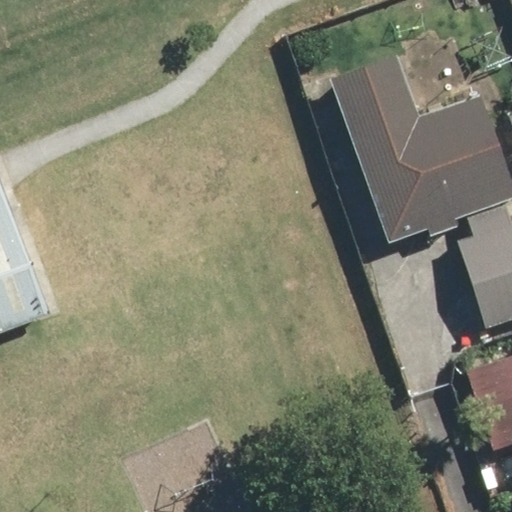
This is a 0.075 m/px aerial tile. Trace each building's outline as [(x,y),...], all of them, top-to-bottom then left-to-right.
[(387,66),(320,89),(375,246),(503,202),(469,103),(407,125),(387,66)] [(511,115),(496,122),(511,159),(511,115)] [(447,249),(476,334),(511,321),(511,229),(504,232),(498,214),(460,227),(465,243),(447,249)] [(0,336),(36,323),(22,285),(6,241),(0,226),(0,336)] [(511,358),(459,377),(487,458),(511,449),(511,358)]
